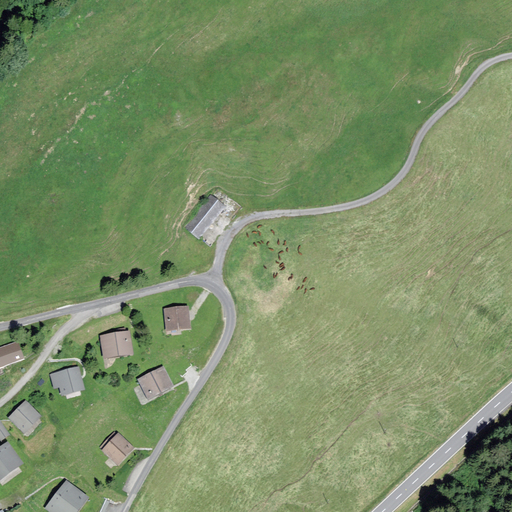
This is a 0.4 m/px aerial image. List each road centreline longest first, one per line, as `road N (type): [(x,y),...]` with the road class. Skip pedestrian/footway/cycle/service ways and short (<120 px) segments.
road 1 (unclassified): [(124,511),(223,344),(230,312),(222,292),(200,281),(86,306)]
road 2 (primary): [(511,392),(382,511)]
road 3 (residential): [(0,403),(86,306)]
